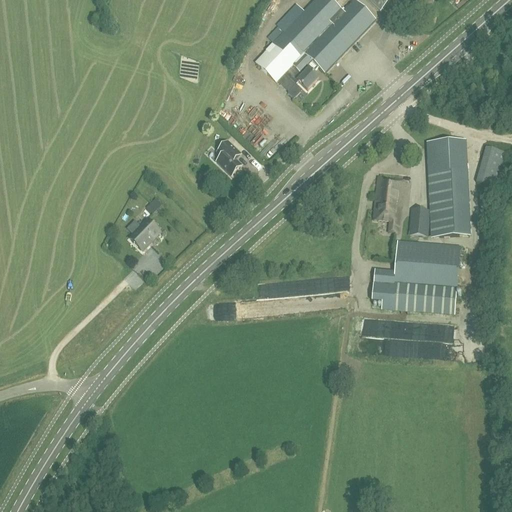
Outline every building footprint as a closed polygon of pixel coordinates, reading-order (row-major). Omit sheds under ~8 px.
[(309,70),(311,72),(316,66),(325,75),(375,22),(354,2),(343,13),(329,0),(317,0),(305,13),(297,5),(277,26),(285,34),(256,64),(276,84),(286,74),(296,84),(298,83),(297,82),(309,70)] [(367,0),(380,12),(391,0),(367,0)] [(297,82),(307,92),(319,80),(311,72),(309,70),(297,82)] [(254,116),(251,110),(246,113),(244,110),(240,112),(245,121),(254,116)] [(433,240),(469,238),(465,142),(428,144),(433,240)] [(231,178),(242,167),(233,158),(238,153),(227,143),(217,153),(221,158),(216,163),(231,178)] [(509,155),(487,148),(476,183),(498,189),(509,155)] [(398,235),(404,181),(378,178),(373,221),(389,223),(388,234),(398,235)] [(412,204),(414,182),(408,181),(405,203),(412,204)] [(152,216),(162,206),(156,200),(146,210),(152,216)] [(411,210),(409,237),(428,239),(430,212),(411,210)] [(127,230),(133,236),(130,240),(133,243),(132,243),(139,250),(140,249),(143,252),(160,234),(157,232),(158,231),(151,224),(150,225),(147,222),(141,228),(135,222),(127,230)] [(376,271),(373,301),(383,302),(383,310),(454,315),(460,248),(398,243),(395,273),(376,271)] [(414,346),(414,344),(392,340),(390,351),(448,359),(448,357),(455,358),(456,352),(414,346)] [(387,352),(386,345),(367,348),(368,355),(387,352)]
